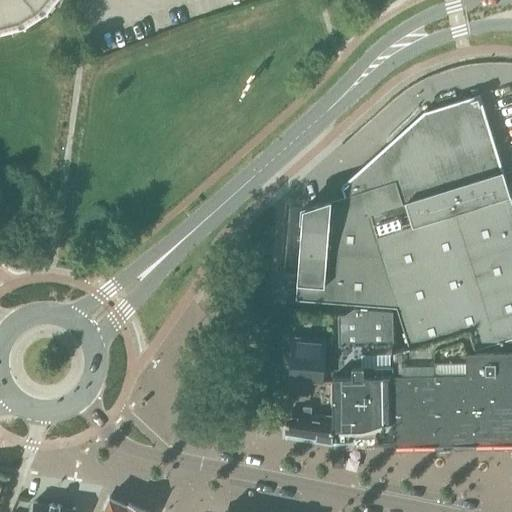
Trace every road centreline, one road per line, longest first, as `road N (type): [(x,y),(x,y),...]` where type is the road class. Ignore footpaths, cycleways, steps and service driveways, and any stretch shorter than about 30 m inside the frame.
road 1 (secondary): [(81,328),(420,33),(511,12)]
road 2 (residential): [(195,465),(138,451),(80,400)]
road 3 (residential): [(324,489),(195,465)]
